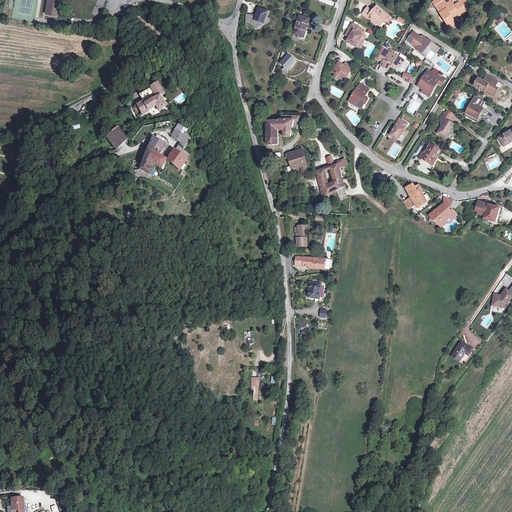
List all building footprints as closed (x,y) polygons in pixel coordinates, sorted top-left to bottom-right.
[(55,15),(57,3),(52,2),(52,0),(47,0),(45,14),(55,15)] [(436,0),(433,2),(447,24),(449,27),(450,28),(456,24),(452,18),(451,16),(458,12),(459,14),(460,16),(471,9),(465,0),(463,0),(460,2),(454,6),(453,4),(450,5),(449,3),(447,4),(445,1),(442,2),(441,1),(441,0),(436,0)] [(368,7),(365,11),(369,15),(372,17),(371,18),(380,26),(384,20),(388,16),(377,6),(374,9),(372,11),(371,10),(368,7)] [(259,8),(257,15),(246,14),(246,24),(251,24),(256,28),(261,22),(264,23),(267,16),(268,12),(259,8)] [(300,17),(294,35),(298,36),(302,37),(304,38),(311,17),(304,14),(303,18),(300,17)] [(496,19),(499,23),(504,19),(501,14),(496,19)] [(364,30),(353,23),(347,32),(351,34),(349,37),(347,41),(356,47),(360,40),(363,42),(366,37),(363,35),(362,34),(364,30)] [(416,47),(426,56),(431,50),(436,53),(440,49),(429,40),(429,41),(424,37),(420,37),(419,39),(412,33),(408,37),(415,43),(414,45),(416,47)] [(375,58),(381,62),(383,57),(385,58),(389,51),(382,46),(375,58)] [(391,49),(381,65),(388,70),(390,70),(392,67),(391,66),(393,66),(393,67),(396,68),(401,67),(405,61),(397,56),(394,54),(396,52),(391,49)] [(337,61),(331,72),(336,75),(334,77),(339,79),(340,77),(342,78),(343,76),(347,78),(351,71),(349,70),(352,66),(346,62),(344,65),(343,67),(341,66),(342,64),(337,61)] [(413,82),(415,75),(403,72),(401,79),(413,82)] [(426,75),(418,86),(423,90),(429,93),(431,89),(433,91),(438,84),(442,86),(445,81),(440,78),(432,73),(429,77),(427,75),(426,75)] [(478,78),(474,86),(494,96),(498,89),(495,87),(498,82),(487,75),(484,81),(478,78)] [(360,83),(348,102),(358,107),(360,103),(364,105),(368,98),(365,96),(364,95),(365,94),(366,95),(369,89),(360,83)] [(158,85),(139,96),(143,102),(137,106),(142,114),(156,106),(159,111),(166,106),(166,105),(169,101),(166,97),(162,99),(160,96),(164,93),(158,85)] [(429,97),(433,91),(431,89),(429,93),(423,90),(422,92),(429,97)] [(475,97),(466,113),(478,120),(481,114),(479,113),(482,108),(485,103),(475,97)] [(441,126),(439,130),(441,135),(446,138),(448,134),(452,133),(451,129),(454,125),(448,121),(448,120),(448,119),(450,116),(443,112),(441,115),(440,118),(441,126)] [(267,130),(278,130),(279,132),(284,132),(284,137),(291,137),(292,131),(293,129),(295,121),(295,120),(295,117),(282,116),(282,120),(279,120),(279,121),(267,121),(267,130)] [(408,124),(399,119),(396,124),(397,124),(394,129),(393,131),(390,136),(398,140),(403,133),(405,130),(405,129),(408,124)] [(171,138),(180,143),(187,134),(188,132),(178,126),(171,138)] [(511,129),(499,137),(504,146),(511,141),(511,129)] [(127,140),(119,130),(113,134),(122,144),(127,140)] [(278,130),(267,130),(267,145),(278,144),(278,130)] [(122,144),(113,134),(108,139),(117,149),(122,144)] [(191,140),(187,134),(180,143),(182,146),(184,149),(191,140)] [(154,138),(148,149),(155,153),(156,151),(160,154),(161,153),(161,152),(167,145),(164,144),(166,141),(157,136),(156,139),(154,138)] [(424,151),(420,158),(424,161),(426,158),(432,163),(435,158),(432,156),(434,153),(437,155),(439,151),(430,145),(425,152),(424,151)] [(180,148),(178,150),(176,149),(175,151),(170,157),(171,158),(168,161),(182,173),(183,171),(185,172),(191,165),(191,164),(188,162),(188,161),(191,157),(183,150),(180,148)] [(148,149),(140,169),(149,174),(150,174),(154,166),(155,164),(151,162),(155,153),(148,149)] [(293,155),(288,157),(291,168),(301,167),(302,176),(306,175),(306,166),(307,166),(303,150),(299,151),(297,152),(293,153),(293,155)] [(159,156),(160,154),(156,151),(155,153),(151,162),(155,164),(161,169),(166,161),(160,157),(159,156)] [(441,152),(439,151),(437,155),(435,158),(432,163),(426,158),(424,161),(432,166),(441,152)] [(490,160),(497,156),(494,151),(487,155),(490,160)] [(324,170),(317,172),(323,196),(336,190),(341,201),(348,198),(343,187),(338,166),(330,168),(334,183),(328,186),(324,170)] [(415,188),(413,185),(406,188),(411,197),(407,199),(411,206),(415,204),(417,207),(426,201),(421,193),(423,192),(419,185),(415,188)] [(488,198),(488,194),(482,194),(481,196),(479,201),(475,212),(478,213),(478,214),(485,216),(484,219),(496,222),(500,208),(480,201),(481,199),(488,198)] [(448,208),(444,203),(435,210),(429,215),(434,221),(435,220),(441,227),(447,222),(446,220),(450,217),(452,219),(457,215),(452,210),(450,212),(447,209),(448,208)] [(310,235),(309,225),(298,226),(298,227),(299,234),(297,234),(298,247),(308,246),(307,238),(306,238),(306,236),(310,235)] [(310,269),(323,271),(324,262),(318,262),(318,260),(302,259),(302,262),(301,262),(301,266),(304,266),(304,267),(309,267),(310,267),(310,269)] [(320,299),(322,285),(311,283),(309,297),(320,299)] [(506,305),(511,296),(511,292),(506,289),(504,292),(503,292),(502,296),(501,296),(501,295),(496,294),(495,299),(493,299),(492,306),(502,307),(502,305),(506,305)] [(473,349),(461,341),(452,355),(459,361),(465,352),(469,355),(473,349)] [(253,391),(253,400),(257,400),(257,398),(258,398),(258,392),(257,391),(259,382),(258,381),(259,379),(255,378),(254,381),(252,380),(251,384),(251,390),(253,391)] [(8,511),(25,511),(24,501),(18,501),(18,499),(12,499),(12,507),(8,507),(8,511)]
